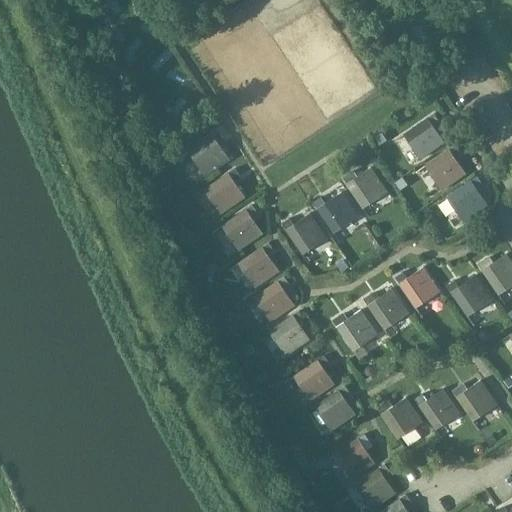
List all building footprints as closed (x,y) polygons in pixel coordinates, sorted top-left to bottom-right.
[(432,126),(438,122),(433,115),(402,135),(419,160),(443,143),(432,126)] [(216,144),(222,140),(217,132),(187,153),(203,177),(228,161),(216,144)] [(453,158),(460,154),(454,146),(424,167),(440,191),(465,174),(453,158)] [(362,209),(387,192),(370,168),(354,179),(350,173),(342,179),(362,209)] [(232,182),(238,177),(233,170),(202,191),(219,216),(244,198),(232,182)] [(475,189),(481,185),(476,177),(445,199),(462,223),(487,206),(475,189)] [(333,234),(358,217),(341,193),(324,204),(320,198),(312,203),(333,234)] [(250,218),(256,214),(251,206),(220,227),(237,251),(261,234),(250,218)] [(302,255),(326,238),(310,215),(293,226),(289,219),(281,225),(302,255)] [(266,256),(273,252),(267,243),(236,265),(253,290),(278,272),(266,256)] [(497,295),(511,285),(511,264),(505,255),(489,266),(484,259),(476,265),(497,295)] [(414,309),(438,292),(422,269),(405,280),(401,273),(393,279),(414,309)] [(466,317),(490,301),(473,276),(457,288),(453,281),(445,287),(466,317)] [(282,290),(288,286),(283,278),(252,299),(269,323),(294,306),(282,290)] [(383,330),(407,313),(390,290),(374,301),(370,295),(362,300),(383,330)] [(351,352),(376,335),(359,311),(343,323),(339,317),(331,322),(351,352)] [(298,325),(304,320),(299,312),(268,334),(284,357),(309,340),(298,325)] [(322,370),(328,366),(323,357),(292,377),(309,402),(333,386),(322,370)] [(472,422),(496,405),(479,381),(463,392),(458,385),(450,391),(472,422)] [(343,401),(350,396),(344,387),(313,409),(329,432),(354,416),(343,401)] [(434,431),(458,414),(442,390),(426,401),(422,394),(413,400),(434,431)] [(397,440),(421,423),(404,399),(388,410),(383,403),(375,409),(397,440)] [(361,448),(368,444),(362,436),(332,456),(349,480),(372,464),(361,448)] [(382,478),(389,474),(383,465),(353,486),(370,511),(393,495),(382,478)] [(406,511),(403,508),(409,504),(404,496),(380,511),(406,511)]
